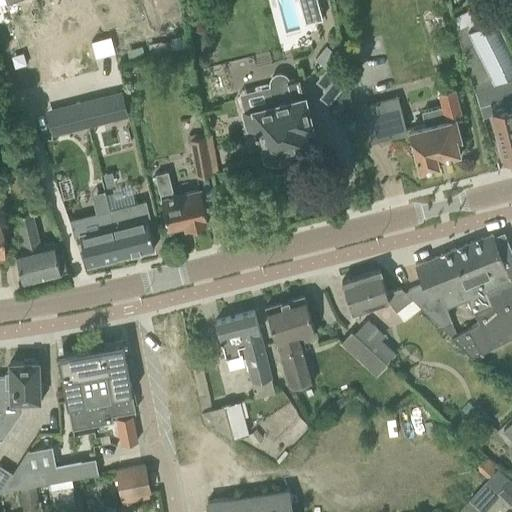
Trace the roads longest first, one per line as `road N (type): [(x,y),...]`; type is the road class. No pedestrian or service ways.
road 1 (tertiary): [(136,285),(511,191)]
road 2 (unclassified): [(176,511),(136,285)]
road 3 (tertiary): [(0,310),(136,285)]
